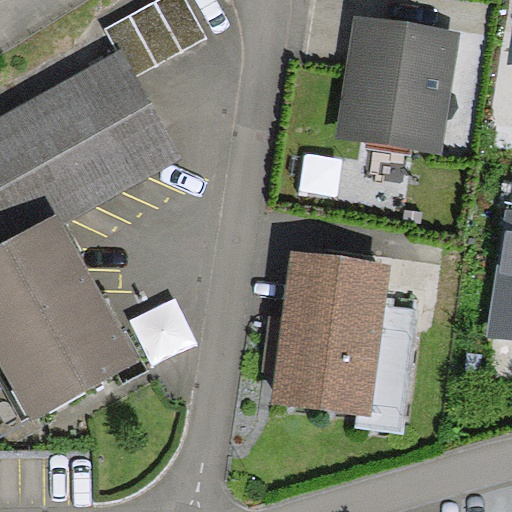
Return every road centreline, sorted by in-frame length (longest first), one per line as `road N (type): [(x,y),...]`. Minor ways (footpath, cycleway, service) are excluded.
road 1 (residential): [(198,511),(265,25),(261,0)]
road 2 (residential): [(511,453),(306,511)]
